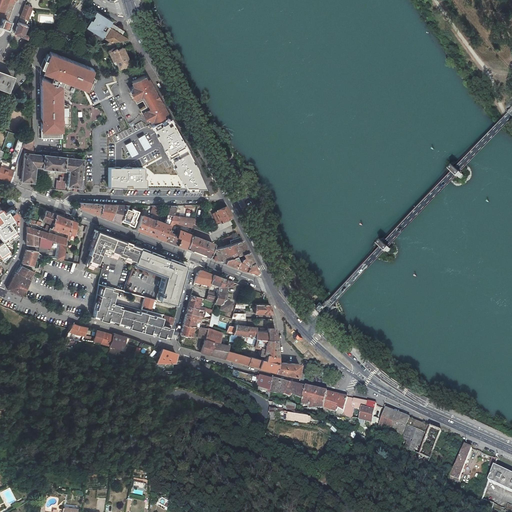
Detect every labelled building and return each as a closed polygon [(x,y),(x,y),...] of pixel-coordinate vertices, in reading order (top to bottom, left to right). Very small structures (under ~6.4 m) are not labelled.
[(0,0),(0,27),(3,29),(13,0),(0,0)] [(20,17),(27,19),(31,7),(25,4),(20,17)] [(108,26),(112,19),(96,9),(86,25),(102,36),(108,26)] [(18,22),(16,27),(14,33),(27,37),(28,33),(24,31),(27,26),(18,22)] [(126,38),(108,26),(102,35),(106,37),(105,38),(111,42),(128,40),(126,38)] [(109,52),(114,60),(116,59),(120,67),(125,64),(126,65),(131,63),(122,47),(117,49),(116,48),(115,48),(109,52)] [(41,138),(62,138),(62,125),(70,125),(70,104),(62,101),(62,84),(64,79),(92,90),(97,77),(94,68),(50,51),(47,59),(44,58),(41,67),(46,69),(45,72),(46,73),(44,77),(43,77),(41,83),(40,83),(41,117),(43,117),(43,121),(41,121),(41,138)] [(0,71),(0,89),(6,92),(12,76),(0,71)] [(152,87),(150,82),(148,78),(146,79),(144,75),(132,81),(134,85),(132,86),(134,90),(131,92),(135,98),(134,99),(136,102),(141,99),(145,105),(142,107),(143,110),(142,111),(145,118),(148,116),(148,117),(164,109),(160,102),(162,102),(159,97),(157,99),(154,92),(156,91),(153,87),(152,87)] [(92,118),(100,117),(100,109),(92,109),(92,118)] [(165,145),(168,151),(182,143),(171,122),(168,123),(167,120),(155,126),(158,132),(156,133),(163,146),(165,145)] [(5,168),(0,166),(0,177),(5,179),(10,181),(10,178),(21,146),(24,138),(19,136),(11,157),(13,157),(11,164),(7,163),(5,168)] [(33,141),(24,138),(21,146),(33,150),(33,141)] [(67,186),(79,187),(82,160),(56,157),(57,151),(51,151),(50,156),(33,154),(34,150),(33,150),(24,150),(21,181),(33,182),(35,166),(41,167),(50,168),(49,171),(50,171),(53,172),(54,171),(54,169),(62,170),(62,169),(69,170),(67,186)] [(184,179),(186,184),(204,184),(187,150),(173,158),(175,162),(173,163),(181,180),(184,179)] [(108,168),(108,186),(141,187),(141,169),(108,168)] [(55,189),(65,190),(66,178),(60,177),(59,181),(56,180),(55,189)] [(73,205),(90,212),(98,215),(100,204),(73,202),(73,205)] [(113,204),(100,204),(98,215),(103,217),(109,219),(113,204)] [(125,205),(113,204),(109,219),(112,220),(119,223),(120,220),(125,205)] [(14,224),(13,222),(11,220),(15,217),(13,213),(16,210),(13,205),(5,211),(2,207),(0,208),(0,240),(1,242),(0,243),(0,257),(2,261),(11,255),(5,247),(14,241),(11,237),(15,234),(10,227),(14,224)] [(128,205),(125,205),(120,220),(132,224),(134,219),(133,219),(136,211),(129,209),(129,210),(127,209),(128,205)] [(142,232),(149,234),(155,216),(159,205),(153,205),(150,211),(152,211),(152,214),(150,219),(149,218),(148,218),(140,215),(134,229),(142,232)] [(172,216),(172,215),(176,205),(166,205),(164,213),(172,216)] [(229,214),(225,206),(214,212),(219,223),(231,218),(229,214)] [(42,220),(50,223),(54,214),(48,212),(45,210),(42,220)] [(69,220),(64,217),(54,214),(50,223),(49,227),(66,234),(67,233),(69,220)] [(169,224),(190,228),(191,223),(192,220),(172,215),(172,216),(170,221),(169,224)] [(158,217),(155,216),(149,234),(155,237),(163,240),(167,229),(169,224),(170,221),(167,220),(165,224),(156,221),(158,217)] [(219,223),(207,229),(210,234),(234,223),(231,218),(219,223)] [(69,220),(67,233),(73,234),(76,222),(73,221),(69,220)] [(239,222),(236,223),(243,236),(246,235),(239,222)] [(207,229),(197,225),(191,223),(190,228),(189,233),(193,234),(194,230),(209,235),(210,234),(207,229)] [(26,229),(25,232),(45,239),(47,233),(48,229),(43,228),(42,231),(26,226),(26,229)] [(174,236),(174,234),(171,233),(172,231),(167,229),(163,240),(169,242),(175,244),(177,238),(174,236)] [(176,229),(174,234),(174,236),(177,238),(175,244),(184,248),(188,234),(188,233),(176,229)] [(101,233),(95,231),(91,247),(92,247),(101,251),(101,249),(116,255),(119,249),(120,250),(118,257),(129,261),(130,260),(134,261),(139,246),(130,243),(129,243),(125,241),(120,239),(103,233),(102,232),(101,233)] [(54,242),(45,239),(25,232),(25,240),(25,243),(36,245),(36,239),(39,239),(38,246),(53,248),(54,242)] [(229,240),(231,244),(242,240),(239,235),(238,236),(236,232),(222,239),(223,242),(229,240)] [(54,242),(58,243),(64,245),(65,239),(47,233),(45,239),(54,242)] [(197,253),(207,257),(212,243),(188,234),(184,248),(197,253)] [(244,245),(242,240),(231,244),(213,249),(215,255),(213,255),(211,258),(215,260),(219,261),(224,260),(247,251),(244,245)] [(64,245),(58,243),(57,248),(55,259),(61,260),(62,253),(64,245)] [(94,267),(101,251),(92,247),(91,247),(88,255),(89,255),(86,264),(94,267)] [(25,249),(23,257),(21,263),(32,266),(36,251),(25,249)] [(171,261),(139,250),(134,263),(166,274),(171,261)] [(256,271),(247,251),(224,260),(223,263),(236,268),(254,274),(256,271)] [(183,269),(182,266),(171,261),(166,274),(181,279),(183,269)] [(15,273),(29,279),(33,271),(20,266),(18,269),(15,273)] [(21,295),(29,279),(15,273),(14,274),(9,284),(6,289),(21,295)] [(161,292),(176,296),(181,279),(166,274),(161,292)] [(210,283),(217,286),(228,285),(229,285),(230,281),(221,278),(212,274),(210,283)] [(216,294),(214,301),(214,302),(220,304),(220,308),(228,310),(230,301),(226,300),(226,298),(225,297),(228,285),(217,286),(216,294)] [(121,298),(122,291),(109,288),(108,295),(114,297),(121,298)] [(126,292),(122,291),(121,298),(117,314),(114,326),(117,327),(135,332),(137,322),(139,316),(142,306),(144,297),(126,292)] [(206,299),(214,301),(216,294),(208,291),(206,299)] [(97,292),(93,308),(100,311),(104,294),(97,292)] [(173,303),(176,296),(161,292),(159,299),(173,303)] [(203,310),(204,307),(197,305),(199,297),(190,295),(188,301),(187,306),(201,309),(203,310)] [(117,314),(121,298),(114,297),(112,305),(114,305),(112,313),(117,314)] [(153,299),(144,297),(142,306),(145,306),(145,308),(150,309),(153,299)] [(271,313),(270,309),(269,303),(254,303),(254,313),(271,313)] [(198,315),(199,316),(201,309),(187,306),(186,310),(185,312),(198,315)] [(184,318),(196,321),(198,315),(185,312),(184,315),(184,318)] [(212,312),(210,322),(217,324),(220,314),(212,312)] [(162,322),(171,325),(172,322),(173,317),(163,314),(162,322)] [(139,316),(137,322),(141,323),(138,333),(157,339),(163,341),(168,338),(171,325),(162,322),(139,316)] [(196,327),(197,321),(196,321),(184,318),(183,321),(182,324),(192,326),(196,327)] [(81,326),(80,326),(71,323),(68,332),(76,335),(84,335),(86,328),(81,326)] [(182,324),(179,334),(189,336),(192,326),(182,324)] [(229,325),(226,332),(253,337),(253,338),(256,338),(275,340),(275,334),(274,328),(266,327),(265,331),(255,330),(256,326),(248,326),(236,325),(235,327),(229,325)] [(199,337),(205,339),(208,329),(205,329),(201,328),(199,337)] [(223,358),(226,350),(227,345),(218,343),(221,333),(208,329),(205,339),(200,352),(223,358)] [(96,330),(94,342),(100,343),(102,332),(99,331),(96,330)] [(108,333),(102,332),(100,343),(111,346),(113,334),(108,333)] [(113,334),(111,346),(120,348),(120,344),(124,344),(125,336),(122,335),(113,333),(113,334)] [(276,347),(275,340),(256,338),(254,346),(263,348),(261,355),(264,356),(264,354),(277,356),(276,347)] [(176,354),(171,352),(162,349),(158,360),(156,363),(174,363),(176,354)] [(223,358),(234,361),(236,353),(226,350),(223,358)] [(234,361),(247,365),(249,357),(236,353),(234,361)] [(257,367),(274,372),(277,361),(277,356),(264,354),(264,356),(264,360),(260,359),(257,367)] [(257,367),(260,359),(249,357),(247,365),(257,367)] [(275,372),(296,377),(299,364),(287,362),(277,361),(274,372),(275,372)] [(270,392),(273,380),(260,377),(257,387),(269,390),(268,394),(266,393),(265,396),(269,399),(270,392)] [(273,379),(273,380),(270,392),(285,394),(286,393),(303,399),(307,387),(282,381),(273,379)] [(329,393),(307,387),(303,399),(301,404),(307,405),(307,408),(324,408),(324,407),(329,393)] [(348,398),(329,393),(324,407),(336,411),(337,411),(338,410),(338,409),(344,412),(348,398)] [(376,405),(348,398),(344,412),(344,414),(344,415),(345,416),(351,418),(354,408),(362,410),(362,409),(374,411),(376,405)] [(373,420),(374,411),(362,409),(362,410),(359,419),(372,423),(371,427),(376,428),(378,421),(373,420)] [(394,456),(414,465),(430,427),(386,409),(379,428),(402,437),(394,456)] [(292,419),(291,422),(306,425),(308,419),(298,416),(297,420),(292,419)] [(442,432),(430,427),(414,465),(426,470),(430,459),(442,467),(446,457),(434,451),(442,432)] [(452,476),(458,479),(472,449),(465,446),(456,467),(449,477),(448,481),(450,482),(451,480),(452,476)] [(497,459),(493,457),(489,465),(494,467),(497,459)] [(511,495),(511,476),(494,468),(487,484),(511,495)]
